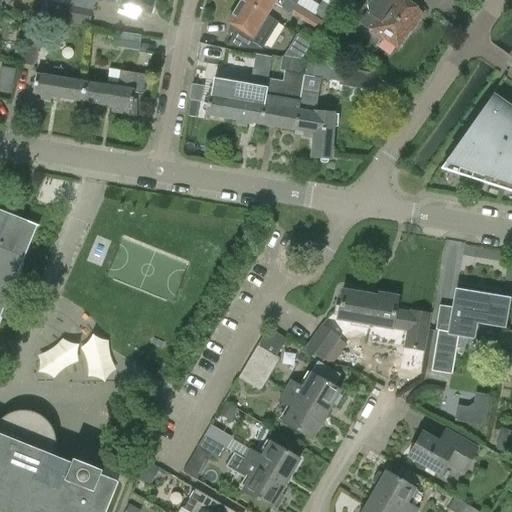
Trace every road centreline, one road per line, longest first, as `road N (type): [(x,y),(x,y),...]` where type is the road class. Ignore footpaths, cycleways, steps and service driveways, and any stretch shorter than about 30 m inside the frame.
road 1 (residential): [(173,468),(280,280),(313,269),(358,204)]
road 2 (residential): [(358,204),(161,172)]
road 3 (residential): [(358,204),(473,43)]
road 4 (residential): [(161,172),(193,0)]
road 5 (residential): [(161,172),(0,145)]
road 6 (residential): [(511,238),(358,204)]
road 7 (residential): [(315,511),(385,394)]
